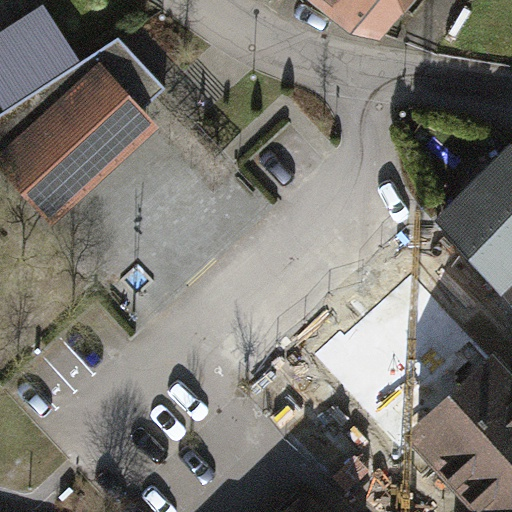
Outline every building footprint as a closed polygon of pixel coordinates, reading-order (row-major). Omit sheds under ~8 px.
[(298,0),(344,35),(382,39),(411,0),(298,0)] [(0,28),(0,111),(75,65),(36,5),(0,28)] [(0,177),(42,227),(156,129),(133,109),(159,90),(113,40),(75,65),(0,111),(0,177)] [(511,146),(511,145),(426,221),(492,295),(511,277),(511,146)] [(511,511),(511,375),(491,353),(391,448),(452,511),(511,511)] [(320,511),(302,492),(280,511),(320,511)]
